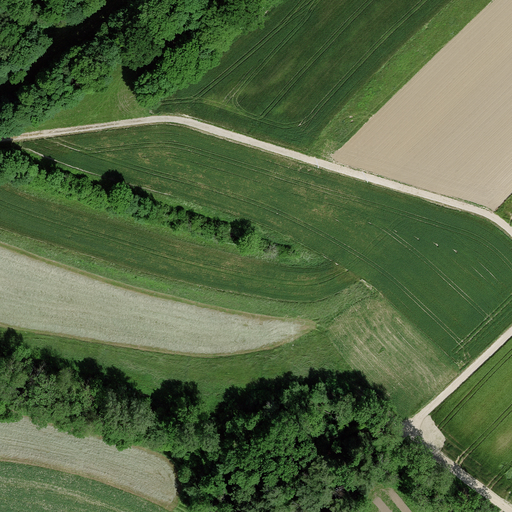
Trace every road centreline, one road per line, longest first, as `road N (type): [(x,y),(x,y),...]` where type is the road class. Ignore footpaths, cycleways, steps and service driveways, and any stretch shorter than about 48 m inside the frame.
road 1 (track): [(23,138),(183,122),(486,213),(511,232)]
road 2 (track): [(511,330),(415,429),(421,445),(511,511)]
